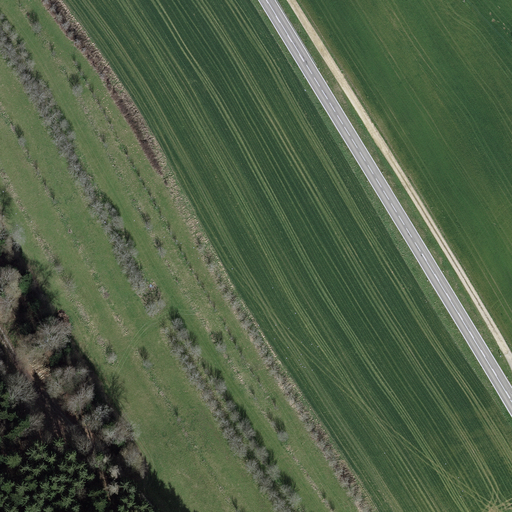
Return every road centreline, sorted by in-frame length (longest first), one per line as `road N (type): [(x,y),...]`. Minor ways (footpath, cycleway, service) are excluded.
road 1 (primary): [(511,402),(266,0)]
road 2 (track): [(290,0),(511,361)]
road 3 (track): [(0,325),(151,511)]
